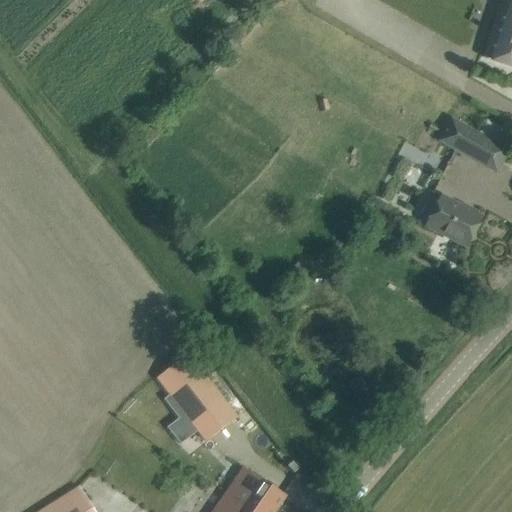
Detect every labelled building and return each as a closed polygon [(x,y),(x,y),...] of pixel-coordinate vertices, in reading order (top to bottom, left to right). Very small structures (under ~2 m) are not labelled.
[(511,0),(501,0),(482,58),(511,67),(511,0)] [(449,119),(438,140),(497,173),(508,152),(449,119)] [(480,218),(441,198),(427,227),(465,247),(480,218)] [(187,354),(156,378),(204,442),(236,418),(187,354)] [(244,471),(229,493),(253,511),(273,511),(284,498),(244,471)] [(93,511),(78,488),(40,511),(93,511)] [(253,511),(229,493),(217,510),(215,509),(212,511),(253,511)]
